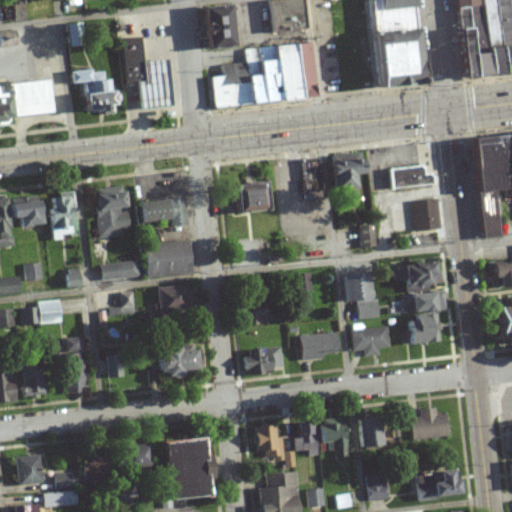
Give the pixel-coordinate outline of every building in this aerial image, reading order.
[(411,86),(408,28),(411,28),(409,0),(363,0),(365,35),(362,35),(365,88),(411,86)] [(449,0),(455,78),(511,73),(511,0),(497,0),(493,0),(492,0),(449,0)] [(229,47),(226,5),(194,8),(197,49),(229,47)] [(121,85),(131,84),(133,110),(166,107),(162,60),(138,62),(136,37),(117,39),(121,85)] [(209,107),(309,100),(305,44),(240,48),(241,64),(218,65),(218,76),(207,77),(209,107)] [(77,113),(98,111),(99,115),(113,114),(112,94),(107,95),(106,79),(99,80),(99,70),(66,73),(66,84),(78,83),(79,94),(76,94),(77,113)] [(52,113),(49,80),(4,85),(5,95),(0,95),(0,125),(6,125),(5,118),(52,113)] [(511,133),(464,139),(475,238),(495,236),(490,191),(511,189),(511,133)] [(352,196),(351,176),(358,175),(357,160),(317,163),(317,164),(299,165),(301,193),(336,190),(337,197),(352,196)] [(386,188),(429,186),(428,174),(420,174),(419,166),(385,168),(386,188)] [(233,214),(262,211),(258,183),(229,186),(233,214)] [(96,239),(119,235),(118,230),(127,228),(124,211),(123,211),(120,187),(89,192),(96,239)] [(73,209),(71,192),(54,193),(55,197),(43,199),(47,241),(62,239),(61,234),(69,234),(67,210),(73,209)] [(135,202),(137,225),(165,222),(166,227),(182,226),(179,198),(135,202)] [(437,229),(434,200),(409,202),(411,232),(437,229)] [(36,201),(0,205),(0,248),(8,247),(4,219),(12,218),(13,228),(39,225),(36,201)] [(358,249),(373,247),(370,224),(355,226),(358,249)] [(187,274),(184,242),(138,246),(141,278),(187,274)] [(137,276),(134,260),(94,266),(97,283),(137,276)] [(511,261),(486,264),(488,289),(511,287),(511,261)] [(39,280),(38,263),(21,265),(22,282),(39,280)] [(400,280),(400,286),(435,285),(434,263),(392,265),(392,281),(400,280)] [(77,288),(76,269),(62,270),(62,288),(77,288)] [(292,292),(309,291),(308,273),(292,274),(292,292)] [(338,278),(341,303),(352,301),(355,320),(377,317),(374,301),(368,302),(364,274),(338,278)] [(0,279),(0,296),(12,296),(11,279),(0,279)] [(156,315),(190,310),(187,284),(152,289),(156,315)] [(399,294),(400,313),(442,312),(441,293),(399,294)] [(149,305),(134,307),(133,294),(116,296),(119,317),(136,315),(137,317),(151,316),(149,305)] [(238,314),(241,327),(263,322),(258,298),(241,302),(243,312),(238,314)] [(495,343),(511,341),(511,299),(509,300),(510,308),(493,309),(495,343)] [(33,302),(33,308),(17,309),(18,325),(57,324),(56,301),(33,302)] [(95,312),(96,327),(112,327),(111,311),(95,312)] [(431,315),(404,315),(404,344),(431,344),(431,315)] [(361,358),(376,356),(375,349),(386,348),(384,327),(347,332),(349,351),(360,350),(361,358)] [(295,336),(296,361),(320,359),(320,354),(333,354),(332,334),(295,336)] [(59,339),(63,395),(82,393),(79,338),(59,339)] [(279,348),(244,350),(245,359),(241,359),(242,375),(269,374),(269,368),(280,368),(279,348)] [(189,350),(173,352),(173,349),(148,351),(150,373),(158,372),(158,376),(192,373),(189,350)] [(119,356),(103,357),(104,379),(120,378),(119,356)] [(19,398),(38,397),(37,364),(18,364),(19,398)] [(0,372),(0,403),(14,402),(9,371),(0,372)] [(444,415),(433,415),(433,409),(416,410),(416,418),(407,418),(408,440),(445,438),(444,415)] [(346,457),(341,434),(343,434),(339,416),(313,422),(318,444),(324,443),(326,452),(332,451),(333,459),(346,457)] [(353,421),(357,449),(376,447),(373,418),(353,421)] [(314,455),(311,422),(293,424),(295,438),(290,439),(291,452),(304,451),(304,456),(314,455)] [(250,428),(251,452),(261,452),(262,458),(273,458),(273,462),(282,462),(282,468),(293,468),(292,452),(280,453),(279,438),(272,438),(272,427),(250,428)] [(157,502),(195,498),(194,481),(200,481),(197,456),(193,457),(191,441),(151,445),(157,502)] [(117,446),(118,467),(143,466),(143,445),(117,446)] [(11,458),(15,487),(38,483),(34,455),(11,458)] [(79,463),(79,481),(98,481),(99,464),(79,463)] [(414,500),(452,497),(451,481),(447,481),(446,471),(422,473),(424,487),(412,488),(414,500)] [(50,474),(51,490),(72,489),(71,473),(50,474)] [(296,511),(294,474),(253,476),(255,511),(296,511)] [(365,501),(384,500),(383,476),(364,476),(365,501)] [(320,489),(303,491),(305,509),(322,507),(320,489)] [(40,493),(41,508),(75,506),(74,492),(40,493)] [(335,510),(349,508),(348,494),(333,496),(335,510)]
